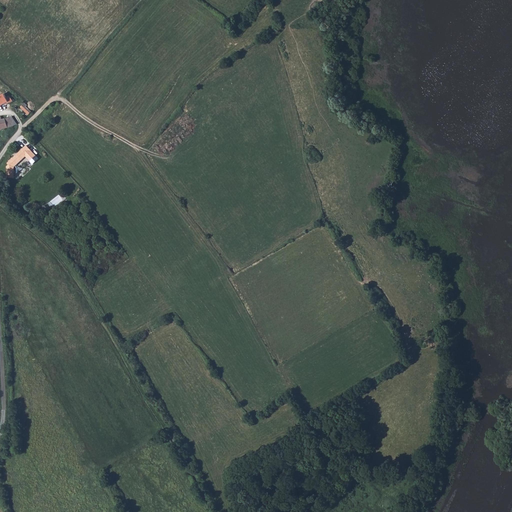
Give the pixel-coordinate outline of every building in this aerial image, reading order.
[(0,104),(7,101),(8,103),(13,100),(9,95),(6,96),(4,93),(0,94),(0,104)] [(27,106),(28,105),(25,103),(21,106),(30,114),(32,111),(27,106)] [(0,116),(0,129),(8,127),(14,125),(13,120),(10,116),(3,118),(2,115),(0,116)] [(30,136),(27,138),(34,145),(37,143),(30,136)] [(13,167),(26,155),(32,150),(27,145),(8,162),(10,163),(13,167)] [(26,155),(30,160),(36,155),(32,150),(26,155)] [(13,167),(10,163),(7,166),(6,176),(14,177),(14,169),(13,167)]
